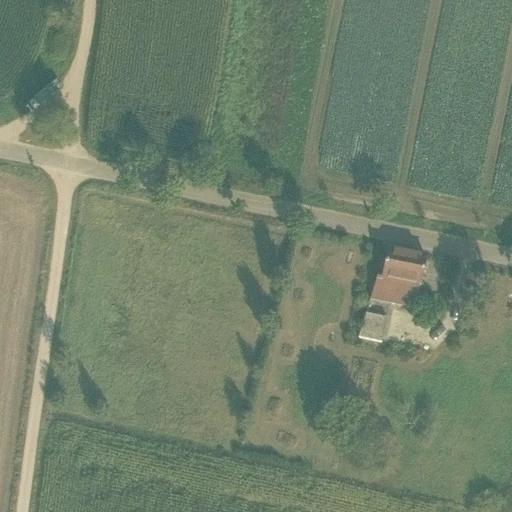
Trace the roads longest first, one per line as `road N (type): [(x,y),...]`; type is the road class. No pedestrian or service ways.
road 1 (tertiary): [(511,258),(0,149)]
road 2 (track): [(86,0),(26,511)]
